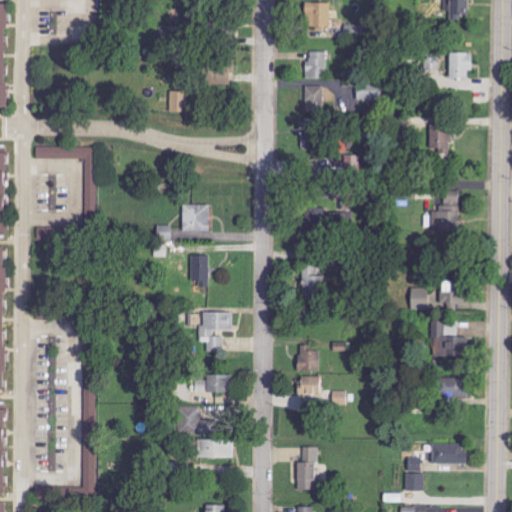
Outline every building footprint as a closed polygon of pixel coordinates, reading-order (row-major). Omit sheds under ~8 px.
[(468,0),(446,0),(446,20),(469,19),(468,0)] [(331,3),(306,3),(305,27),(330,28),(331,3)] [(0,15),(16,15),(16,35),(13,35),(13,93),(15,93),(15,116),(0,116),(0,15)] [(327,52),(307,52),(308,79),(328,79),(327,52)] [(471,80),(472,54),(450,53),(449,79),(471,80)] [(427,77),(441,76),(440,54),(426,55),(427,77)] [(358,101),(381,101),(381,83),(357,84),(358,101)] [(334,104),(331,104),(330,86),(306,87),(307,112),(335,111),(334,104)] [(189,113),(190,92),(171,91),(171,112),(189,113)] [(450,155),(451,127),(438,126),(438,118),(417,117),(416,132),(430,133),(429,154),(450,155)] [(37,147),(37,159),(87,159),(87,187),(97,187),(97,146),(37,147)] [(0,245),(0,151),(12,151),(14,245),(0,245)] [(321,168),(322,180),(344,179),(343,162),(333,163),(333,167),(321,168)] [(433,212),(432,239),(440,240),(441,235),(460,236),(462,192),(442,191),(441,212),(433,212)] [(183,206),(183,232),(211,232),(210,205),(183,206)] [(173,226),(158,227),(158,241),(174,241),(173,226)] [(37,240),(59,241),(59,228),(38,227),(37,240)] [(11,401),(0,401),(0,251),(11,252),(11,275),(14,275),(14,298),(10,298),(10,356),(14,356),(14,380),(11,380),(11,401)] [(210,256),(192,256),(192,282),(199,282),(199,288),(210,288),(210,256)] [(303,269),(303,298),(325,299),(325,270),(303,269)] [(440,307),(460,307),(461,282),(441,282),(440,307)] [(428,310),(428,289),(410,289),(411,311),(428,310)] [(233,313),(204,313),(204,324),(201,324),(201,342),(208,342),(208,351),(225,351),(225,332),(234,332),(233,313)] [(458,323),(433,322),(433,350),(444,350),(443,356),(468,356),(469,337),(457,337),(458,323)] [(321,372),(321,348),(300,348),(299,371),(321,372)] [(208,380),(197,379),(197,393),(231,395),(232,375),(208,374),(208,380)] [(348,391),(323,391),(323,376),(302,377),(303,403),(348,402),(348,391)] [(201,419),(202,406),(181,406),(180,434),(217,435),(218,420),(201,419)] [(11,501),(0,501),(0,408),(10,408),(11,501)] [(234,457),(233,438),(199,439),(199,458),(234,457)] [(466,444),(434,443),(433,463),(466,464),(466,444)] [(298,489),(318,490),(319,446),(305,446),(304,462),(298,462),(298,489)] [(422,470),(423,458),(409,457),(409,469),(422,470)] [(426,474),(408,473),(407,490),(425,490),(426,474)]
